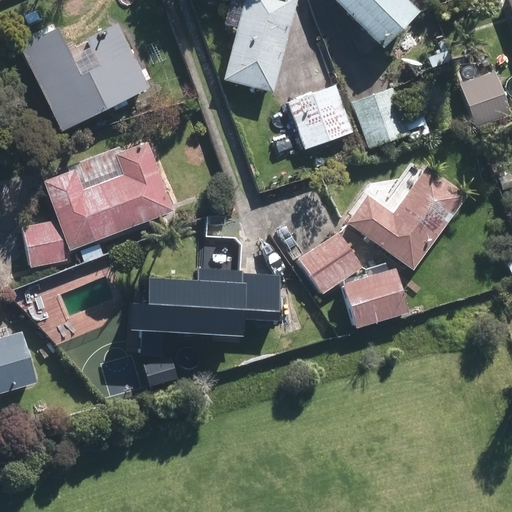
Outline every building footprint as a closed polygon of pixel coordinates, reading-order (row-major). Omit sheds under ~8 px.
[(284,0),(243,0),(224,80),(263,89),(284,0)] [(324,0),(325,2),(368,45),(398,16),(381,0),(324,0)] [(511,0),(503,0),(511,24),(511,0)] [(137,89),(107,32),(79,46),(93,73),(73,83),(47,34),(15,51),(56,130),(137,89)] [(487,73),(453,85),(469,127),(502,114),(487,73)] [(329,89),(285,105),(301,147),(344,131),(329,89)] [(384,94),(349,107),(365,148),(399,135),(384,94)] [(65,177),(39,187),(62,247),(160,211),(137,150),(114,159),(122,181),(74,199),(65,177)] [(362,202),(345,226),(402,266),(451,197),(418,174),(385,219),(362,202)] [(52,223),(21,229),(27,264),(58,259),(52,223)] [(357,266),(336,235),(295,263),(316,294),(357,266)] [(200,236),(197,284),(137,280),(136,307),(121,306),(119,329),(225,335),(226,313),(270,316),(272,278),(233,276),(235,239),(200,236)] [(392,276),(340,291),(351,328),(403,312),(392,276)] [(12,341),(0,344),(0,390),(24,383),(12,341)] [(139,370),(144,386),(169,379),(165,362),(139,370)]
